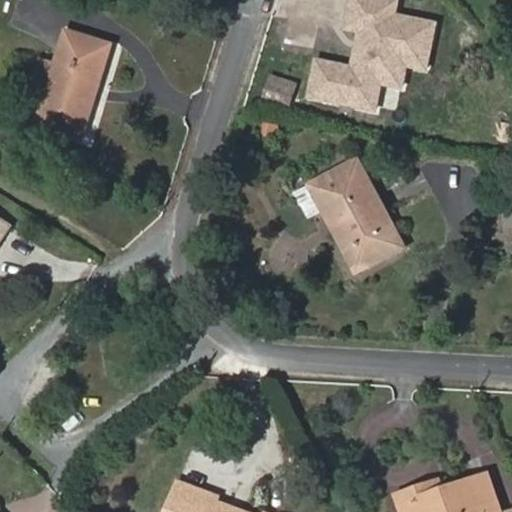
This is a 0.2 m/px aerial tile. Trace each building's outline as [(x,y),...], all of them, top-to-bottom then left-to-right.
[(402,1),(399,0),(351,0),(345,28),(360,31),(353,64),(317,56),(308,99),(376,114),(382,89),(406,94),(411,69),(429,73),(439,25),(398,17),(402,1)] [(40,126),(86,140),(113,46),(68,33),(58,66),(50,95),(40,126)] [(44,60),(35,90),(50,95),(58,66),(44,60)] [(390,215),(389,214),(376,188),(361,160),(313,185),(358,271),(405,246),(390,215)] [(390,215),(436,190),(423,163),(376,188),(389,214),(390,215)] [(0,240),(9,226),(0,220),(0,240)] [(502,511),(490,477),(443,493),(439,483),(401,496),(406,511),(502,511)] [(242,511),(219,504),(220,499),(178,485),(169,511),(242,511)]
